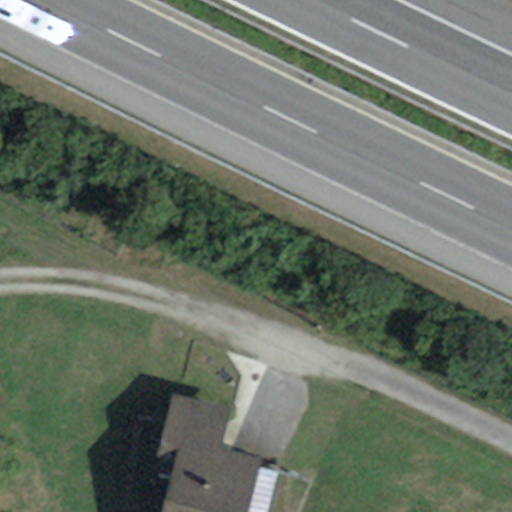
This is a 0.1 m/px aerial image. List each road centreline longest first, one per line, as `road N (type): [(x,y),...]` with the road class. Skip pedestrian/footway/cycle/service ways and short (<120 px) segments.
road 1 (track): [(0,279),(99,283),(171,299),(371,373),(511,441)]
road 2 (motorway): [(30,0),(511,228)]
road 3 (motorway): [(511,99),(307,0)]
